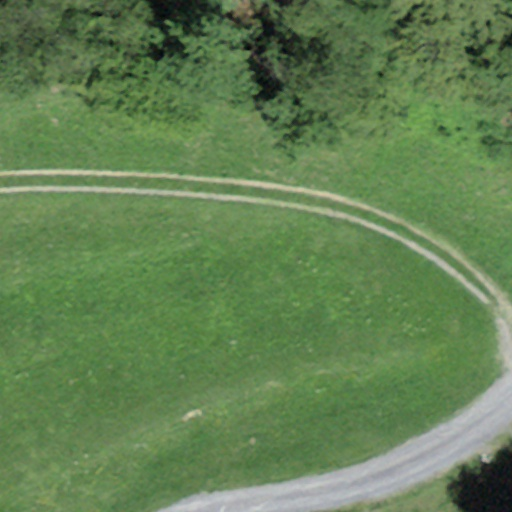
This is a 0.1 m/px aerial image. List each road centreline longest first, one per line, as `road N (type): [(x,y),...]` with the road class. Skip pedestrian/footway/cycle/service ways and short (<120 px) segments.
road 1 (track): [(0,182),(75,176),(257,191),(403,230),(455,262),(511,335)]
road 2 (track): [(511,396),(443,447),(342,490),(206,511)]
road 3 (track): [(311,0),(511,94)]
